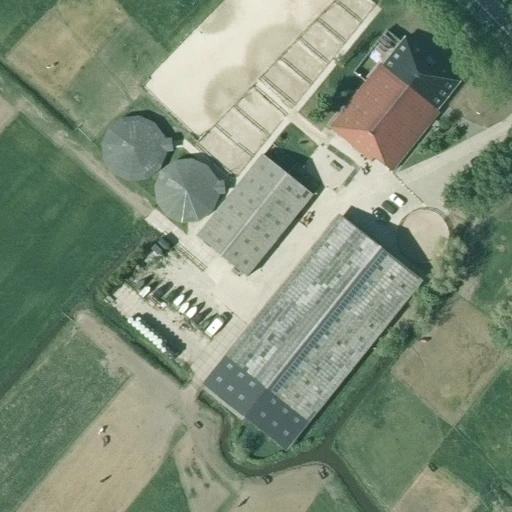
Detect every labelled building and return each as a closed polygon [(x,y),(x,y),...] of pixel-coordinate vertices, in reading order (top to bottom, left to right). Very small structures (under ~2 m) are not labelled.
[(383,68),(380,66),(330,129),(372,163),(375,159),(392,173),(439,113),(437,111),(460,83),(405,39),(383,68)] [(167,152),(166,141),(159,141),(157,136),(155,133),(154,132),(152,130),(151,129),(149,127),(147,126),(145,124),(143,124),(141,123),(139,122),(135,122),(132,121),(130,121),(126,122),(124,123),(122,123),(120,124),(115,127),(111,130),(110,132),(109,134),(107,136),(105,139),(105,142),(104,145),(104,147),(103,149),(104,152),(104,154),(105,158),(106,162),(109,167),(112,170),(114,172),(118,175),(120,176),(124,177),(126,178),(128,178),(131,179),(134,179),(141,177),(145,175),(148,174),(154,169),(157,164),(158,161),(159,159),(160,156),(161,153),(167,152)] [(313,196),(263,156),(196,238),(246,278),(313,196)] [(220,195),(219,183),(212,184),(210,178),(208,176),(207,174),(205,172),(204,171),(202,169),(200,168),(198,167),(196,166),(194,165),(192,165),(188,164),(185,164),(183,164),(181,164),(179,165),(177,165),(175,166),(173,166),(173,167),(170,168),(168,170),(164,173),(163,175),(162,176),(160,178),(160,179),(159,181),(158,182),(158,185),(157,187),(157,190),(156,192),(157,195),(157,197),(157,199),(158,201),(158,202),(159,205),(161,207),(162,209),(163,211),(165,213),(167,215),(171,217),(173,218),(175,219),(177,220),(179,221),(181,221),(184,221),(187,221),(194,220),(198,218),(201,216),(203,215),(207,212),(210,207),(211,204),(212,201),(213,199),(214,196),(220,195)] [(340,214),(226,356),(308,423),(421,282),(340,214)]
